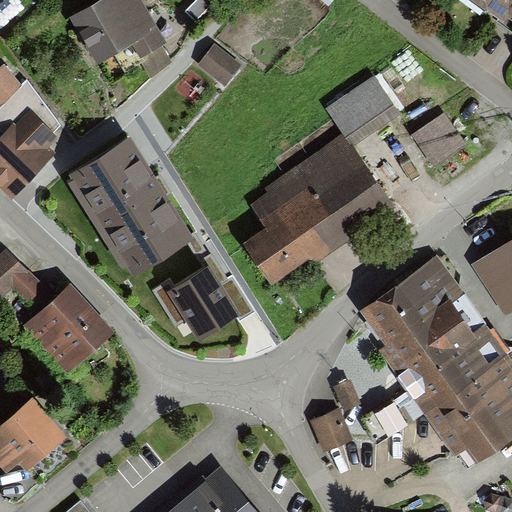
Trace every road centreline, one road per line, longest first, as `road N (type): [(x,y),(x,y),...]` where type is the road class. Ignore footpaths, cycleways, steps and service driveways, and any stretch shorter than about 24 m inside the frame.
road 1 (unclassified): [(0,201),(168,371),(230,384),(266,379)]
road 2 (unclassified): [(266,379),(294,361),(374,276),(511,169)]
road 3 (residential): [(511,107),(378,0)]
road 4 (residential): [(266,379),(339,511)]
road 5 (unknown): [(436,227),(507,335)]
